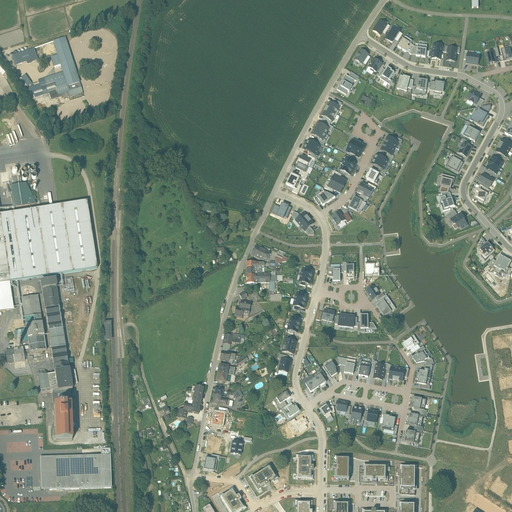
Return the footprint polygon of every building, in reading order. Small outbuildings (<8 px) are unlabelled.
[(373,31),(380,36),(387,26),(379,21),(373,31)] [(392,28),(385,40),(392,44),(399,33),(392,28)] [(79,82),(65,37),(53,41),(58,55),(51,57),(54,66),(61,64),(63,71),(68,86),(79,82)] [(403,38),(397,48),(406,53),(412,44),(410,43),(411,41),(405,37),(404,39),(403,38)] [(416,57),(425,58),(427,46),(418,45),(417,47),(416,56),(416,57)] [(440,60),(442,46),(437,46),(437,48),(434,47),(433,51),(432,58),(432,59),(440,60)] [(511,59),(511,57),(511,54),(509,46),(504,48),(504,49),(501,50),(503,61),(507,60),(507,61),(511,59)] [(34,48),(15,54),(12,56),(16,65),(19,63),(20,64),(26,61),(27,64),(31,62),(30,59),(37,56),(34,48)] [(448,48),(447,53),(446,61),(455,62),(456,54),(457,49),(448,48)] [(368,55),(361,51),(355,60),(362,65),(368,55)] [(495,58),(494,52),(485,54),(488,65),(497,63),(495,58)] [(478,66),(479,56),(467,54),(466,64),(478,66)] [(382,64),(374,59),(368,68),(370,69),(370,70),(373,73),(374,72),(376,73),(382,64)] [(382,69),(378,77),(380,78),(380,79),(389,85),(392,82),(390,81),(395,73),(391,71),(392,71),(387,68),(385,71),(382,69)] [(63,71),(44,78),(44,79),(39,80),(39,81),(40,84),(31,87),(29,88),(35,97),(49,92),(51,99),(61,96),(61,97),(82,91),(79,82),(68,86),(63,71)] [(346,75),(337,90),(346,95),(348,91),(349,92),(352,87),(351,86),(354,81),(356,82),(359,77),(351,73),(348,77),(346,75)] [(407,92),(408,88),(410,80),(410,79),(401,76),(397,89),(407,92)] [(417,87),(416,94),(425,95),(426,95),(427,89),(427,83),(428,81),(423,81),(421,81),(422,80),(417,80),(416,87),(417,87)] [(435,83),(435,84),(434,91),(434,94),(441,95),(441,92),(443,93),(444,84),(435,83)] [(479,99),(481,96),(472,92),(468,100),(470,102),(473,104),(474,103),(476,105),(479,99)] [(363,96),(359,104),(369,109),(375,99),(371,97),(369,100),(363,96)] [(484,101),(479,99),(476,105),(475,107),(477,108),(481,107),(484,101)] [(330,102),(326,109),(337,115),(339,112),(338,111),(340,108),(330,102)] [(476,109),(470,121),(478,125),(479,125),(483,127),(489,116),(487,115),(491,108),(491,105),(482,107),(480,111),(476,109)] [(337,115),(326,109),(322,116),(332,122),(334,118),(335,119),(337,115)] [(318,123),(315,129),(326,135),(328,130),(331,132),(333,127),(326,124),(324,126),(318,123)] [(467,126),(462,135),(475,142),(479,133),(467,126)] [(324,140),(326,135),(315,129),(312,135),(318,138),(316,141),(318,142),(324,145),(326,141),(324,140)] [(384,144),(395,149),(398,143),(401,144),(402,141),(396,138),(394,141),(388,137),(384,144)] [(308,140),(305,145),(318,152),(321,147),(323,148),(324,145),(318,142),(316,145),(308,140)] [(353,140),(350,146),(362,152),(365,147),(353,140)] [(469,144),(461,140),(460,142),(462,143),(456,154),(466,159),(471,148),(468,146),(469,144)] [(511,146),(511,144),(507,142),(502,140),(501,143),(500,143),(499,146),(509,151),(511,146)] [(392,156),(395,149),(384,144),(381,151),(387,154),(386,157),(392,160),(394,157),(392,156)] [(316,156),(318,152),(305,145),(303,150),(311,154),(310,156),(316,160),(317,160),(318,157),(316,156)] [(359,158),(362,152),(350,146),(347,152),(359,158)] [(509,151),(499,146),(497,148),(498,149),(496,152),(500,155),(506,158),(506,157),(509,151)] [(299,159),(298,162),(309,167),(313,161),(315,162),(316,160),(310,156),(308,155),(307,158),(302,156),(300,160),(299,159)] [(374,159),(387,166),(389,162),(391,163),(392,160),(386,157),(385,159),(376,155),(374,159)] [(462,159),(454,155),(453,158),(451,157),(446,166),(458,173),(463,163),(461,162),(462,159)] [(346,159),(343,165),(353,170),(356,164),(352,162),(354,159),(348,157),(347,159),(346,159)] [(503,163),(498,160),(494,158),(492,161),(491,160),(489,163),(500,169),(503,163)] [(385,170),(387,166),(374,159),(371,164),(380,169),(378,171),(381,172),(385,174),(387,171),(385,170)] [(298,165),(296,168),(301,171),(299,173),(307,177),(309,175),(306,173),(309,167),(298,162),(297,164),(298,165)] [(500,169),(489,163),(488,166),(489,167),(487,170),(491,172),(497,175),(500,169)] [(343,165),(340,170),(341,171),(340,173),(345,176),(346,173),(350,175),(353,170),(343,165)] [(18,173),(20,184),(27,182),(26,181),(38,179),(36,166),(12,171),(12,174),(18,173)] [(368,172),(364,178),(377,185),(379,180),(378,179),(380,175),(381,172),(378,171),(373,168),(372,171),(371,170),(369,173),(368,172)] [(334,175),(331,181),(343,187),(347,181),(340,178),(342,175),(334,171),(332,174),(334,175)] [(307,177),(299,173),(298,177),(292,174),(286,185),(294,189),(292,192),(297,195),(302,186),(300,185),(303,180),(305,181),(307,177)] [(483,174),(479,182),(490,188),(494,180),(483,174)] [(454,179),(440,176),(437,187),(440,187),(438,194),(450,194),(454,179)] [(326,186),(324,189),(332,193),(334,190),(340,193),(343,187),(331,181),(328,187),(326,186)] [(361,183),(357,192),(361,194),(359,197),(366,201),(368,201),(369,198),(374,190),(375,190),(377,188),(369,184),(367,186),(361,183)] [(26,184),(11,186),(14,207),(36,204),(26,184)] [(481,190),(474,186),(470,192),(475,195),(472,199),(482,204),(489,192),(482,188),(481,190)] [(324,191),(314,198),(319,205),(321,204),(323,206),(335,198),(324,191)] [(354,198),(349,208),(359,214),(367,204),(365,203),(366,201),(359,197),(358,196),(357,199),(354,198)] [(445,196),(437,198),(441,211),(454,208),(451,198),(446,199),(445,196)] [(87,201),(0,214),(0,220),(7,269),(9,269),(9,273),(8,274),(9,282),(97,269),(87,201)] [(275,205),(271,214),(277,216),(276,217),(283,220),(284,218),(287,219),(292,209),(289,207),(282,204),(280,208),(275,205)] [(457,214),(455,210),(448,215),(456,229),(468,222),(462,212),(457,214)] [(291,217),(300,227),(309,218),(304,213),(301,217),(298,214),(293,212),(291,217)] [(339,212),(332,217),(334,220),(333,221),(335,224),(336,223),(338,226),(346,221),(347,224),(352,220),(347,213),(342,216),(339,212)] [(309,218),(300,227),(308,236),(314,236),(314,232),(310,228),(314,224),(309,218)] [(0,311),(14,310),(9,282),(8,274),(9,273),(9,269),(7,269),(0,220),(0,311)] [(477,247),(480,250),(487,244),(482,238),(477,247)] [(487,244),(480,250),(477,253),(485,261),(495,252),(488,243),(487,244)] [(262,250),(255,247),(251,255),(265,261),(269,254),(268,253),(262,250)] [(493,260),(488,265),(490,267),(495,270),(494,273),(499,275),(500,272),(507,276),(510,276),(511,272),(511,269),(509,269),(507,268),(510,262),(500,257),(497,262),(495,261),(493,260)] [(354,266),(346,266),(346,263),(343,263),(343,268),(343,272),(346,272),(346,279),(355,279),(354,266)] [(378,264),(366,264),(366,275),(378,275),(378,264)] [(343,268),(332,269),(330,268),(327,277),(333,278),(333,282),(340,282),(340,274),(343,274),(343,272),(343,268)] [(303,270),(301,276),(312,279),(314,272),(303,270)] [(494,281),(487,273),(484,276),(487,279),(485,280),(487,282),(488,281),(491,284),(494,281)] [(270,274),(257,274),(257,277),(254,277),(254,276),(254,283),(270,283),(270,276),(270,274)] [(312,279),(301,276),(300,282),(311,285),(312,279)] [(71,285),(71,289),(74,288),(72,277),(65,279),(66,286),(71,285)] [(72,390),(55,280),(40,283),(41,290),(42,290),(45,309),(44,309),(48,332),(48,331),(51,349),(54,373),(55,373),(57,392),(70,390),(72,390)] [(374,286),(366,291),(373,301),(375,299),(377,302),(379,300),(384,297),(382,294),(380,295),(374,286)] [(244,292),(239,295),(242,300),(247,298),(244,292)] [(297,294),(295,300),(306,303),(308,297),(297,294)] [(386,295),(384,297),(379,300),(381,303),(376,306),(380,312),(392,304),(386,295)] [(37,296),(21,299),(26,330),(28,342),(30,353),(46,351),(37,296)] [(295,300),(294,306),(304,309),(306,303),(295,300)] [(251,303),(241,301),(239,307),(242,308),(242,309),(244,310),(249,311),(251,303)] [(396,310),(392,304),(380,312),(384,318),(396,310)] [(239,309),(236,308),(234,317),(242,318),(243,315),(244,310),(242,309),(242,308),(239,307),(239,309)] [(335,313),(325,310),(323,320),(332,322),(335,313)] [(347,316),(340,315),(339,327),(346,328),(347,316)] [(368,315),(360,316),(360,324),(357,324),(358,333),(365,332),(365,329),(377,329),(373,324),(368,324),(368,315)] [(354,317),(347,316),(346,328),(353,329),(354,317)] [(290,318),(289,324),(300,327),(301,321),(290,318)] [(289,324),(287,331),(298,334),(300,327),(289,324)] [(26,330),(19,331),(21,343),(24,342),(28,342),(26,330)] [(233,338),(225,336),(223,344),(230,345),(231,342),(240,344),(241,339),(236,338),(233,338)] [(414,336),(403,344),(408,352),(419,344),(414,336)] [(293,355),(296,342),(285,340),(282,352),(293,355)] [(427,355),(424,350),(412,358),(415,362),(427,355)] [(230,354),(221,352),(220,360),(228,362),(228,364),(232,364),(233,360),(234,360),(235,356),(230,355),(230,354)] [(15,356),(13,356),(14,363),(25,361),(24,354),(23,354),(15,356)] [(430,360),(427,355),(415,362),(416,365),(433,361),(431,359),(430,360)] [(338,358),(324,368),(331,379),(338,375),(336,367),(340,365),(338,358)] [(356,361),(338,358),(340,365),(340,366),(346,367),(344,373),(353,375),(356,361)] [(291,362),(281,360),(278,371),(288,373),(291,362)] [(362,360),(359,360),(357,368),(360,369),(359,376),(368,377),(370,364),(362,363),(362,360)] [(388,364),(374,362),(372,370),(375,371),(374,379),(382,381),(385,369),(387,370),(388,364)] [(235,368),(219,366),(218,373),(227,375),(231,376),(234,376),(235,368)] [(398,369),(391,367),(389,379),(396,381),(398,369)] [(405,370),(398,369),(396,381),(403,382),(405,370)] [(321,370),(311,376),(319,388),(326,383),(324,378),(326,377),(321,370)] [(418,370),(417,377),(430,379),(431,373),(418,370)] [(46,375),(38,376),(40,386),(41,394),(52,392),(57,392),(55,373),(50,374),(46,375)] [(227,375),(218,373),(216,381),(225,383),(227,375)] [(511,375),(499,377),(501,388),(511,386),(511,375)] [(302,382),(304,391),(308,389),(311,393),(319,388),(311,376),(302,382)] [(417,377),(415,384),(429,386),(430,379),(417,377)] [(223,389),(215,388),(214,395),(222,397),(223,389)] [(70,390),(57,392),(52,392),(53,405),(54,405),(55,405),(71,404),(70,390)] [(240,390),(233,394),(236,400),(243,396),(240,390)] [(290,398),(286,392),(273,401),(277,408),(279,407),(285,403),(284,402),(290,398)] [(222,397),(214,395),(212,404),(220,405),(228,406),(229,401),(221,400),(222,397)] [(142,399),(145,405),(139,408),(140,411),(151,407),(147,398),(142,399)] [(426,400),(412,398),(411,408),(424,411),(426,400)] [(347,407),(348,404),(338,402),(337,407),(338,407),(337,411),(346,413),(345,415),(349,416),(349,415),(351,407),(347,407)] [(330,407),(328,403),(320,410),(327,420),(332,416),(330,414),(332,413),(334,412),(334,407),(330,407)] [(71,404),(55,405),(54,405),(56,440),(56,441),(72,440),(71,404)] [(191,405),(184,404),(183,411),(183,412),(186,412),(198,414),(200,406),(192,405),(191,408),(190,407),(191,405)] [(294,408),(293,406),(288,410),(287,409),(285,411),(282,413),(288,420),(299,412),(295,407),(294,408)] [(352,416),(349,415),(349,416),(348,422),(351,423),(351,422),(355,423),(358,408),(353,407),(352,416)] [(363,409),(358,408),(355,423),(360,424),(359,425),(363,425),(364,421),(364,418),(361,418),(363,409)] [(368,412),(365,412),(364,418),(364,421),(367,421),(367,422),(377,424),(379,412),(369,410),(368,412)] [(214,413),(212,425),(221,426),(223,415),(218,414),(214,413)] [(421,427),(423,417),(409,414),(407,425),(421,427)] [(384,419),(381,418),(380,424),(383,424),(383,427),(394,429),(393,435),(396,436),(398,427),(394,426),(396,419),(390,418),(390,417),(384,416),(384,419)] [(296,422),(291,425),(296,432),(298,431),(306,426),(307,425),(303,417),(296,422)] [(420,433),(406,431),(404,442),(418,444),(420,433)] [(207,451),(218,453),(220,440),(209,438),(207,451)] [(242,444),(233,442),(230,454),(240,456),(242,444)] [(43,457),(40,457),(41,490),(65,490),(111,488),(110,449),(101,449),(101,456),(44,457),(43,457)] [(211,459),(206,458),(204,470),(213,471),(215,460),(216,460),(211,459)] [(311,458),(297,458),(297,479),(311,480),(311,471),(313,471),(313,467),(311,467),(311,458)] [(335,471),(335,480),(349,480),(349,459),(335,459),(335,466),(334,466),(334,471),(335,471)] [(269,467),(250,479),(258,491),(265,486),(265,488),(269,485),(268,484),(276,479),(269,467)] [(365,467),(365,480),(373,480),(372,483),(376,483),(377,480),(386,480),(386,467),(365,467)] [(401,481),(401,489),(415,489),(415,468),(401,467),(401,477),(400,477),(400,481),(401,481)] [(507,485),(497,479),(490,490),(501,496),(507,485)] [(232,490),(220,498),(229,511),(238,511),(244,509),(239,501),(241,500),(238,496),(237,497),(232,490)] [(333,502),(333,507),(335,507),(334,511),(348,511),(349,506),(350,506),(350,502),(345,502),(345,504),(338,504),(338,502),(333,502)] [(310,503),(296,503),(296,511),(311,511),(312,511),(310,511),(310,503)]
